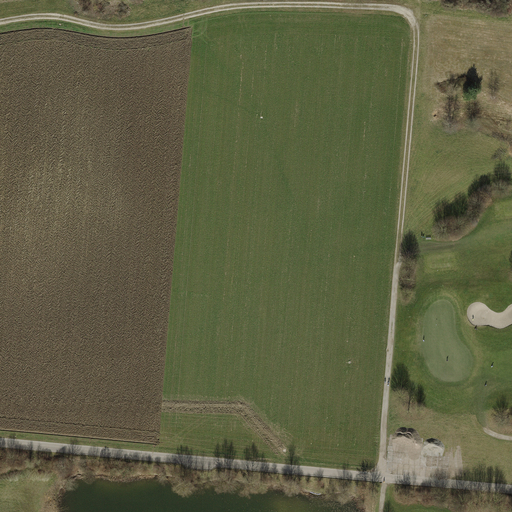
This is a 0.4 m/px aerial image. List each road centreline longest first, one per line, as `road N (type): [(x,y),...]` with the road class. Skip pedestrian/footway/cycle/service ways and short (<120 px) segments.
road 1 (track): [(280,0),(419,8),(383,473)]
road 2 (unclassified): [(0,440),(511,487)]
road 3 (track): [(0,20),(53,13),(123,26),(217,3),(269,0)]
